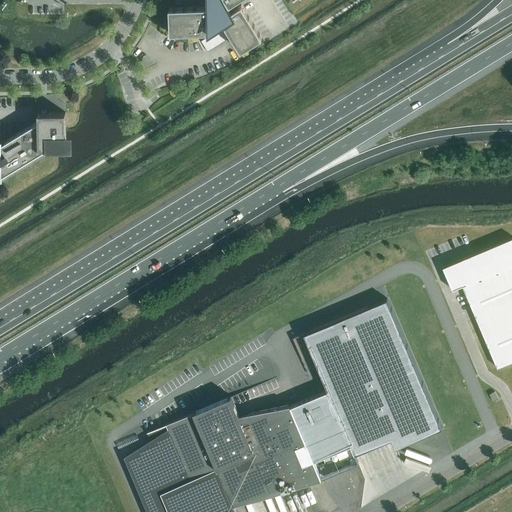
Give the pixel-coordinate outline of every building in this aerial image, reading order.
[(236,0),(206,0),(207,6),(169,8),(170,33),(208,31),(208,28),(221,19),(241,50),(262,37),(242,4),(232,10),(229,5),(236,0)] [(3,174),(53,144),(53,148),(58,148),(66,148),(66,129),(66,112),(51,112),(50,112),(49,112),(47,112),(46,111),(46,110),(45,110),(44,110),(43,110),(42,111),(42,112),(39,112),(38,112),(38,113),(38,120),(38,121),(2,142),(2,139),(1,139),(1,156),(0,156),(0,162),(1,161),(2,179),(3,179),(3,174)] [(511,236),(443,266),(453,289),(453,287),(454,288),(463,285),(497,365),(499,364),(498,367),(511,361),(511,236)] [(151,438),(125,455),(149,511),(236,511),(233,503),(320,479),(320,478),(313,460),(351,444),(355,453),(357,452),(389,438),(391,438),(395,447),(442,427),(387,298),(368,306),(367,306),(304,332),(328,388),(289,404),(254,412),(241,418),(232,398),(149,431),(151,438)] [(493,401),(499,398),(495,391),(489,394),(493,401)]
